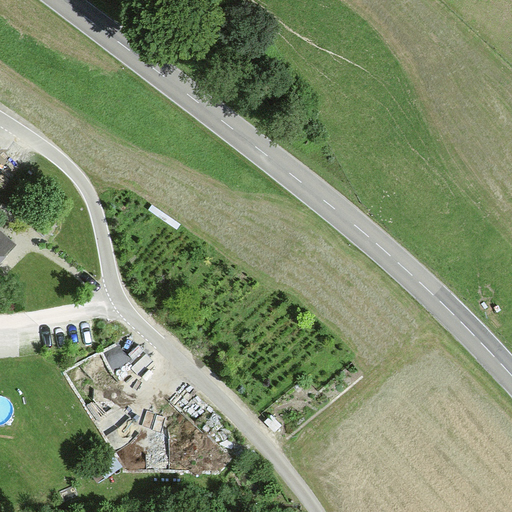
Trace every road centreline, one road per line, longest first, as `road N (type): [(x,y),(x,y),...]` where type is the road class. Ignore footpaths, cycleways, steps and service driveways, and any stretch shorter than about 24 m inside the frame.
road 1 (secondary): [(57,0),(364,234),(511,376)]
road 2 (unclassified): [(312,511),(273,456),(132,321),(124,303)]
road 3 (unclassified): [(124,303),(91,195),(63,164),(0,123)]
road 4 (unclassified): [(0,328),(73,321),(124,303)]
